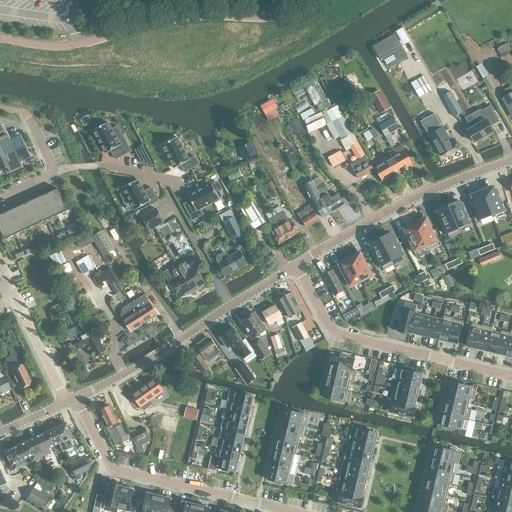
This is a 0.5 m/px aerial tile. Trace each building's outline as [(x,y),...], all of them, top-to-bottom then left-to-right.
[(403,27),(396,30),(401,41),(408,38),(403,27)] [(395,35),(374,47),(381,60),(383,59),(387,66),(406,55),(395,35)] [(482,64),(476,67),(483,79),(489,76),(482,64)] [(411,66),(392,77),(398,87),(417,77),(411,66)] [(490,76),(484,80),(490,91),(496,88),(490,76)] [(411,84),(419,98),(431,91),(423,77),(411,84)] [(315,78),(303,85),(315,106),(327,99),(315,78)] [(347,84),(346,87),(349,90),(352,92),(355,90),(355,87),(353,83),(351,82),(347,84)] [(379,89),(369,95),(380,114),(390,108),(379,89)] [(462,113),(455,100),(450,92),(442,96),(454,117),(462,113)] [(511,93),(503,99),(511,115),(511,93)] [(273,99),(260,106),(269,121),(278,116),(274,110),(278,108),(273,99)] [(327,100),(317,105),(320,112),(330,106),(327,100)] [(335,104),(322,111),(328,124),(335,139),(338,137),(340,141),(352,134),(335,104)] [(472,115),(465,119),(471,129),(467,131),(474,143),(493,132),(490,127),(499,122),(490,106),(481,111),(480,110),(472,115)] [(303,118),(316,114),(314,108),(301,112),(303,118)] [(303,120),(309,133),(328,124),(322,111),(303,120)] [(443,128),(433,133),(431,129),(440,124),(434,114),(420,122),(426,132),(428,131),(430,135),(428,136),(440,156),(454,148),(443,128)] [(299,118),(288,121),(292,135),(303,132),(299,118)] [(385,137),(399,129),(393,118),(379,126),(385,137)] [(0,139),(8,136),(4,127),(2,128),(0,123),(0,139)] [(121,145),(108,123),(104,125),(103,123),(96,126),(97,129),(93,131),(106,154),(111,151),(116,159),(131,151),(126,142),(121,145)] [(369,131),(364,134),(368,141),(373,138),(369,131)] [(394,136),(398,143),(406,139),(402,131),(394,136)] [(345,148),(349,146),(356,142),(352,134),(340,141),(345,148)] [(11,141),(8,136),(0,139),(0,157),(0,158),(26,146),(21,136),(11,141)] [(189,160),(177,137),(162,146),(174,169),(181,165),(185,172),(199,165),(195,157),(189,160)] [(355,163),(351,165),(359,179),(373,171),(356,142),(349,146),(356,158),(353,159),(355,163)] [(251,143),(239,149),(245,160),(256,154),(251,143)] [(31,157),(26,146),(0,158),(8,175),(23,168),(21,162),(31,157)] [(412,165),(401,146),(396,148),(393,151),(396,156),(393,158),(401,171),(412,165)] [(145,150),(137,155),(142,164),(154,166),(145,150)] [(328,158),(333,167),(345,161),(340,151),(328,158)] [(391,177),(401,171),(393,158),(396,156),(393,151),(388,153),(391,159),(386,161),(383,163),(391,177)] [(382,182),(391,177),(383,163),(386,161),(383,156),(378,159),(382,164),(375,168),(382,182)] [(256,160),(249,163),(252,169),(259,166),(256,160)] [(239,168),(227,173),(231,182),(242,177),(239,168)] [(158,200),(151,188),(144,192),(138,180),(123,188),(125,193),(121,195),(125,203),(129,201),(135,210),(149,202),(150,204),(158,200)] [(330,214),(323,202),(318,195),(311,182),(304,186),(311,199),(322,218),(324,217),(325,219),(329,216),(328,215),(330,214)] [(322,183),(315,187),(319,195),(323,202),(330,214),(343,206),(337,195),(330,200),(325,192),(327,191),(322,183)] [(200,209),(220,199),(211,184),(188,196),(191,201),(184,205),(193,220),(203,215),(200,209)] [(484,192),(483,192),(492,216),(504,211),(497,193),(494,194),(492,189),(491,189),(490,187),(483,190),(484,192)] [(58,189),(52,191),(0,215),(0,229),(4,239),(68,210),(58,189)] [(476,201),(473,202),(480,220),(492,216),(483,192),(482,193),(481,190),(475,193),(476,195),(474,196),(476,201)] [(449,205),(448,206),(458,229),(459,229),(470,224),(462,206),(459,207),(457,202),(456,203),(455,200),(448,203),(449,205)] [(252,203),(241,209),(240,209),(242,214),(252,231),(264,224),(252,203)] [(441,215),(439,216),(446,234),(448,233),(449,238),(460,233),(459,229),(458,229),(448,206),(447,206),(446,204),(440,207),(441,209),(439,210),(441,215)] [(305,228),(317,221),(308,206),(303,210),(303,211),(297,215),(305,228)] [(147,223),(160,215),(156,208),(143,216),(147,223)] [(278,208),(271,212),(288,239),(298,233),(293,224),(292,225),(290,221),(287,224),(278,208)] [(228,210),(218,216),(222,224),(232,218),(228,210)] [(271,212),(265,216),(274,231),(271,233),(273,237),(272,237),(277,246),(288,239),(271,212)] [(164,222),(160,215),(147,223),(151,230),(164,222)] [(222,224),(232,241),(242,235),(232,218),(222,224)] [(424,220),(415,224),(426,246),(426,247),(428,251),(439,246),(436,241),(438,241),(429,223),(426,225),(424,220)] [(409,233),(406,234),(415,252),(426,247),(426,246),(415,224),(406,228),(409,233)] [(111,251),(114,250),(102,231),(92,237),(104,256),(108,263),(116,259),(111,251)] [(387,233),(381,236),(382,238),(381,238),(394,265),(404,260),(402,256),(403,255),(394,238),(392,239),(389,234),(388,235),(387,233)] [(97,247),(91,236),(86,239),(92,249),(97,247)] [(506,236),(501,238),(504,245),(509,243),(506,236)] [(374,248),(372,249),(381,267),(382,266),(384,270),(394,265),(381,238),(380,239),(379,237),(372,240),(373,242),(372,243),(374,248)] [(493,244),(485,247),(487,252),(495,249),(493,244)] [(485,247),(478,250),(480,255),(487,252),(485,247)] [(477,249),(469,252),(471,259),(480,255),(478,250),(477,249)] [(61,251),(50,256),(56,267),(67,262),(61,251)] [(498,251),(479,259),(481,266),(501,257),(498,251)] [(238,253),(229,258),(227,255),(224,253),(218,256),(217,260),(219,263),(218,264),(225,276),(245,265),(238,253)] [(358,254),(349,259),(361,281),(372,275),(363,257),(360,259),(358,254)] [(89,255),(76,263),(84,275),(96,268),(89,255)] [(460,258),(453,261),(455,267),(463,263),(460,258)] [(152,259),(147,261),(151,268),(155,266),(152,259)] [(343,268),(340,269),(350,287),(361,281),(349,259),(341,263),(343,268)] [(453,261),(446,265),(448,270),(455,267),(453,261)] [(185,263),(178,267),(192,291),(205,284),(195,266),(189,270),(185,263)] [(69,264),(60,268),(63,275),(72,270),(69,264)] [(192,291),(178,267),(172,270),(171,268),(164,272),(170,283),(168,284),(167,286),(166,288),(167,290),(168,292),(171,292),(173,291),(175,290),(179,299),(192,291)] [(334,296),(343,291),(332,271),(323,276),(334,296)] [(110,272),(98,280),(101,285),(114,278),(110,272)] [(425,272),(419,275),(423,282),(428,279),(425,272)] [(419,275),(414,277),(417,284),(423,282),(419,275)] [(450,275),(444,277),(448,288),(454,286),(450,275)] [(117,282),(111,285),(116,294),(122,290),(117,282)] [(393,286),(386,289),(389,295),(396,291),(393,286)] [(386,289),(379,293),(382,298),(389,295),(386,289)] [(140,298),(132,304),(144,324),(157,315),(145,295),(142,290),(137,293),(140,298)] [(301,311),(292,293),(279,299),(288,317),(301,311)] [(122,312),(122,314),(122,315),(122,317),(123,318),(124,320),(124,321),(131,332),(144,324),(137,312),(131,304),(125,308),(124,309),(123,310),(122,311),(122,312)] [(361,304),(356,307),(360,314),(365,311),(361,304)] [(275,305),(262,313),(269,325),(282,318),(275,305)] [(356,308),(343,315),(347,321),(359,314),(356,308)] [(415,314),(416,312),(404,310),(402,318),(401,317),(399,324),(401,324),(399,332),(410,335),(411,333),(410,333),(415,314)] [(252,339),(266,330),(254,314),(241,323),(252,339)] [(420,335),(424,316),(415,314),(410,333),(411,333),(420,335)] [(75,349),(77,348),(79,349),(83,347),(84,345),(88,342),(96,356),(105,351),(92,327),(101,323),(97,315),(66,331),(75,349)] [(429,337),(434,318),(424,316),(420,335),(429,337)] [(453,319),(454,319),(454,318),(444,316),(443,320),(438,339),(448,342),(453,319)] [(443,320),(434,318),(429,337),(438,339),(443,320)] [(463,321),(454,319),(453,319),(448,342),(458,344),(463,321)] [(300,342),(308,337),(301,323),(292,328),(300,342)] [(483,326),(482,326),(472,324),(470,333),(468,333),(467,339),(468,340),(466,346),(477,349),(483,326)] [(491,332),(492,332),(493,327),(483,325),(482,326),(483,326),(477,349),(487,351),(491,332)] [(221,336),(220,337),(227,348),(233,344),(243,359),(254,351),(246,340),(243,342),(233,328),(227,332),(226,330),(220,335),(221,336)] [(11,330),(7,332),(12,343),(7,345),(10,351),(13,359),(7,362),(10,370),(19,389),(31,384),(21,365),(17,357),(23,354),(19,346),(11,330)] [(510,336),(511,333),(501,330),(500,334),(501,334),(496,353),(505,355),(510,336)] [(501,334),(500,334),(492,332),(491,332),(487,351),(496,353),(501,334)] [(282,348),(278,335),(271,337),(274,350),(282,348)] [(211,340),(198,349),(207,362),(220,353),(211,340)] [(252,347),(255,351),(261,360),(270,353),(261,340),(252,347)] [(282,348),(274,350),(277,358),(287,355),(284,347),(282,348)] [(329,365),(331,366),(331,365),(352,370),(354,359),(347,357),(347,356),(340,354),(340,356),(332,354),(329,365)] [(208,368),(199,356),(193,360),(202,373),(208,368)] [(244,363),(235,369),(239,375),(247,385),(255,379),(244,363)] [(357,371),(352,370),(331,365),(331,366),(328,376),(349,381),(354,382),(357,371)] [(395,380),(399,381),(399,380),(419,385),(422,374),(398,368),(395,380)] [(0,370),(0,394),(10,390),(3,376),(0,370)] [(239,375),(237,382),(247,385),(239,375)] [(347,391),(349,381),(328,376),(326,386),(347,391)] [(154,380),(132,396),(140,407),(141,407),(144,411),(152,405),(149,401),(163,391),(154,380)] [(417,396),(419,385),(399,380),(399,381),(396,390),(396,391),(417,396)] [(451,382),(449,393),(469,398),(469,399),(474,400),(477,388),(464,385),(465,384),(458,382),(458,384),(451,382)] [(352,392),(347,391),(326,386),(323,397),(349,403),(352,392)] [(414,406),(415,406),(417,396),(396,391),(396,390),(393,389),(390,400),(414,406)] [(230,391),(227,401),(251,406),(253,397),(230,391)] [(467,409),(467,408),(469,399),(469,398),(449,393),(446,404),(467,409)] [(416,406),(415,406),(414,406),(390,400),(387,411),(399,414),(398,416),(405,417),(406,416),(413,418),(416,406)] [(249,416),(251,406),(227,401),(225,410),(249,416)] [(472,409),(467,408),(467,409),(446,404),(443,414),(464,419),(464,420),(469,421),(472,409)] [(120,425),(118,426),(116,423),(117,422),(109,406),(100,411),(108,427),(106,428),(115,446),(127,440),(120,425)] [(187,407),(184,418),(197,421),(199,410),(187,407)] [(247,425),(249,416),(225,410),(225,411),(226,411),(224,419),(223,419),(247,425)] [(285,410),(283,420),(306,426),(309,415),(285,410)] [(176,431),(180,417),(163,413),(160,427),(176,431)] [(443,414),(441,425),(443,426),(443,428),(454,431),(454,430),(454,428),(466,431),(469,421),(464,420),(464,419),(443,414)] [(244,434),(247,425),(223,419),(221,429),(244,434)] [(353,425),(363,427),(364,421),(354,419),(353,425)] [(306,426),(283,420),(280,430),(303,435),(305,426),(306,426)] [(68,439),(71,437),(64,423),(56,427),(60,435),(56,436),(57,438),(58,437),(60,442),(58,443),(61,452),(63,451),(67,458),(77,453),(74,446),(72,447),(68,439)] [(161,430),(156,452),(173,456),(175,445),(184,448),(187,437),(189,429),(179,426),(178,434),(161,430)] [(60,435),(56,427),(46,432),(52,446),(58,443),(60,442),(58,437),(57,438),(56,436),(60,435)] [(352,427),(349,438),(375,444),(377,433),(352,427)] [(130,435),(136,448),(140,453),(145,452),(141,445),(150,441),(144,428),(130,435)] [(242,444),(244,434),(221,429),(222,429),(220,438),(218,438),(242,444)] [(303,436),(303,435),(280,430),(278,440),(297,445),(299,435),(303,436)] [(52,446),(46,432),(34,437),(40,452),(42,452),(43,456),(49,453),(47,448),(52,446)] [(40,452),(34,437),(25,441),(29,451),(27,451),(29,457),(31,462),(36,459),(40,469),(48,466),(43,456),(42,452),(40,452)] [(240,453),(242,444),(218,438),(216,447),(240,453)] [(372,455),(375,444),(349,438),(350,439),(348,448),(347,448),(372,455)] [(295,454),(297,445),(278,440),(276,450),(295,454)] [(29,451),(25,441),(12,447),(16,456),(18,456),(20,461),(17,463),(19,467),(26,464),(24,459),(29,457),(27,451),(29,451)] [(16,456),(12,447),(3,451),(10,466),(8,466),(12,473),(20,469),(19,467),(17,463),(20,461),(18,456),(16,456)] [(238,462),(240,453),(216,447),(214,457),(238,462)] [(436,447),(433,458),(459,464),(461,453),(436,447)] [(370,465),(372,455),(347,448),(344,459),(370,465)] [(292,464),(295,454),(276,450),(273,460),(292,464)] [(235,472),(238,462),(214,457),(219,458),(216,468),(222,469),(222,471),(228,472),(229,471),(235,472)] [(458,464),(459,464),(433,458),(431,469),(455,474),(452,473),(454,463),(458,464)] [(367,476),(370,465),(344,459),(342,469),(367,476)] [(88,469),(86,465),(84,460),(69,467),(73,475),(88,469)] [(290,474),(292,464),(273,460),(271,470),(295,475),(290,474)] [(511,462),(505,461),(503,471),(511,472),(511,462)] [(365,486),(367,476),(342,469),(341,470),(346,471),(344,481),(365,486)] [(452,485),(455,474),(431,469),(428,479),(452,485)] [(292,486),(295,475),(271,470),(268,480),(292,486)] [(511,482),(511,472),(503,471),(501,480),(511,482)] [(52,475),(42,479),(46,487),(56,483),(52,475)] [(452,485),(428,479),(426,490),(446,494),(449,484),(452,485)] [(511,492),(511,482),(501,480),(499,489),(494,488),(511,492)] [(362,496),(365,486),(344,481),(341,492),(363,497),(364,496),(362,496)] [(112,511),(116,511),(123,486),(111,483),(109,491),(107,491),(106,497),(108,497),(105,510),(112,511)] [(130,488),(123,486),(116,511),(118,508),(133,511),(135,511),(138,501),(132,500),(134,490),(130,489),(130,488)] [(511,502),(511,492),(494,488),(492,498),(511,502)] [(47,497),(32,489),(26,499),(41,508),(47,497)] [(444,505),(446,494),(426,490),(423,500),(449,506),(444,505)] [(361,508),(363,497),(341,492),(339,503),(347,505),(346,506),(352,507),(353,506),(361,508)] [(155,511),(160,495),(152,493),(152,494),(148,493),(145,503),(139,502),(137,511),(155,511)] [(62,495),(58,502),(65,506),(69,499),(62,495)] [(103,497),(97,495),(97,496),(94,507),(100,508),(103,497)] [(167,497),(160,495),(155,511),(174,511),(175,510),(169,509),(171,499),(167,498),(167,497)] [(511,511),(511,502),(492,498),(496,499),(494,508),(511,511)] [(50,499),(45,507),(50,510),(55,502),(50,499)] [(426,511),(447,511),(449,506),(423,500),(421,510),(419,510),(426,511)] [(196,511),(199,504),(191,502),(191,504),(187,503),(184,511),(182,511),(178,511),(196,511)]
